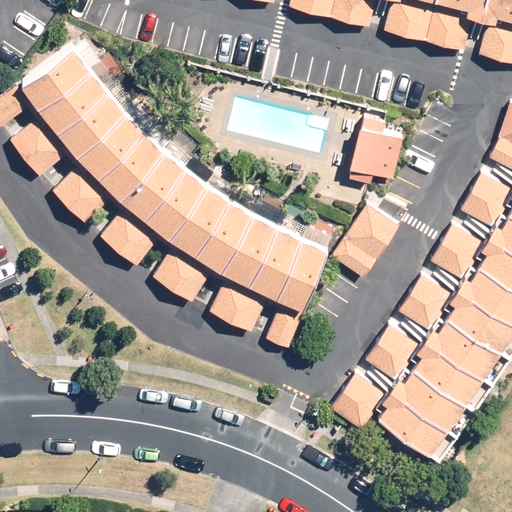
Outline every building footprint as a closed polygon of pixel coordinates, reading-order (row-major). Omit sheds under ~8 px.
[(511,0),(290,0),(291,0),(371,21),(376,0),(390,0),(385,24),(467,45),(476,9),(489,13),(480,48),(511,55),(511,0)] [(302,307),(337,236),(289,212),(239,188),(185,152),(150,117),(74,32),(17,82),(78,163),(133,211),(207,266),(302,307)] [(434,238),(336,384),(416,437),(511,293),(511,109),(504,106),(434,238)] [(404,132),(362,124),(353,172),(394,180),(404,132)] [(405,221),(370,198),(335,249),(370,273),(405,221)]
